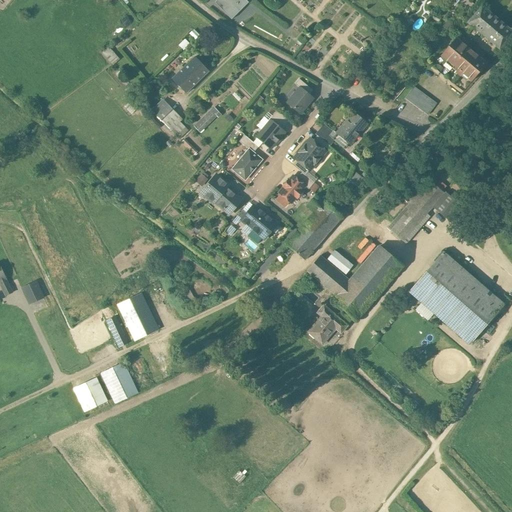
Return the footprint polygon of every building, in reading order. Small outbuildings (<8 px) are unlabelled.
[(245,0),(217,0),(214,3),(231,20),(248,3),(245,0)] [(511,33),(511,31),(482,6),(468,23),(499,49),(511,33)] [(486,64),(455,38),(441,55),(458,69),(456,72),(461,76),(463,74),(472,81),(486,64)] [(118,58),(107,46),(102,51),(112,63),(118,58)] [(195,57),(172,79),(186,94),(209,71),(195,57)] [(313,91),(299,79),(295,84),(299,88),(300,88),(309,95),(313,91)] [(436,104),(413,87),(405,98),(406,98),(428,114),(428,115),(436,104)] [(309,95),(300,88),(299,88),(287,103),(300,114),(313,98),(309,95)] [(131,101),(125,107),(132,114),(138,108),(131,101)] [(181,118),(164,101),(153,112),(170,130),(179,121),(181,118)] [(214,107),(194,127),(199,132),(216,116),(218,117),(221,114),(214,107)] [(289,121),(277,110),(269,120),(270,121),(270,120),(282,130),(289,121)] [(367,124),(353,113),(336,134),(349,144),(367,124)] [(160,127),(150,115),(148,117),(159,128),(160,127)] [(282,130),(270,120),(270,121),(256,137),(271,149),(285,132),(282,130)] [(179,121),(170,130),(175,136),(184,127),(179,121)] [(184,127),(175,136),(179,139),(188,131),(184,127)] [(313,141),(325,151),(337,137),(324,127),(313,141)] [(258,147),(244,135),(239,142),(249,150),(249,149),(253,153),(258,147)] [(313,141),(310,138),(302,148),(318,161),(326,151),(325,151),(313,141)] [(197,152),(184,139),(182,142),(194,155),(197,152)] [(318,161),(302,148),(293,158),(296,161),(309,171),(318,161)] [(249,150),(232,169),(245,180),(262,160),(253,153),(249,149),(249,150)] [(309,171),(296,161),(292,165),(301,173),(305,175),(309,171)] [(202,184),(207,177),(200,173),(196,181),(202,184)] [(305,175),(301,173),(296,179),(305,186),(308,189),(314,183),(305,175)] [(227,184),(216,175),(204,189),(208,193),(205,196),(213,202),(214,201),(229,214),(241,200),(227,189),(227,184)] [(293,176),(289,181),(288,180),(283,186),(284,187),(279,193),(291,203),(296,197),(297,198),(302,192),(301,191),(305,186),(296,179),(293,176)] [(411,201),(388,228),(391,231),(403,241),(406,244),(430,217),(426,214),(432,207),(451,223),(464,208),(446,192),(444,193),(432,183),(420,197),(417,193),(411,200),(411,201)] [(319,197),(311,191),(302,202),(314,212),(287,245),(305,260),(342,217),(325,202),(319,197)] [(328,199),(322,194),(319,197),(325,202),(328,199)] [(276,224),(259,209),(258,211),(253,206),(247,214),(242,220),(264,239),(276,224)] [(247,214),(242,210),(237,216),(242,220),(247,214)] [(358,258),(362,261),(376,245),(372,241),(358,258)] [(380,246),(349,281),(320,256),(307,271),(336,296),(333,301),(343,310),(353,318),(355,320),(402,265),(380,246)] [(439,318),(474,279),(443,252),(409,291),(439,318)] [(474,279),(439,318),(470,344),(503,305),(474,279)] [(29,303),(43,297),(36,281),(22,288),(29,303)] [(146,305),(116,319),(115,317),(106,321),(119,348),(158,329),(146,305)] [(337,317),(323,306),(318,313),(322,317),(315,324),(314,324),(309,330),(310,330),(308,332),(322,344),(331,333),(332,333),(336,329),(340,333),(347,326),(346,326),(337,317)] [(353,318),(343,310),(337,317),(346,326),(353,318)] [(210,321),(173,337),(180,353),(217,337),(210,321)] [(122,360),(100,371),(115,404),(138,393),(122,360)] [(94,374),(72,384),(87,417),(110,406),(94,374)] [(245,477),(239,472),(233,478),(240,484),(245,477)]
